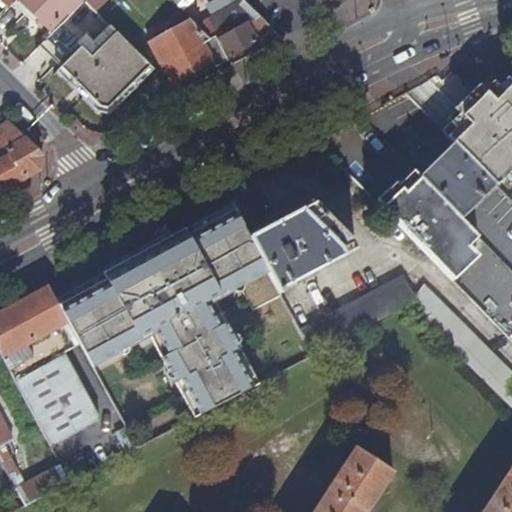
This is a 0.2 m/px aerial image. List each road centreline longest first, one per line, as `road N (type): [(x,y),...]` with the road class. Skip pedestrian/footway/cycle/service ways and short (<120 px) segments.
road 1 (primary): [(408,5),(99,183)]
road 2 (primary): [(110,208),(371,70)]
road 3 (primary): [(371,70),(511,23)]
road 4 (residential): [(99,183),(0,81)]
road 5 (primary): [(0,261),(110,208)]
